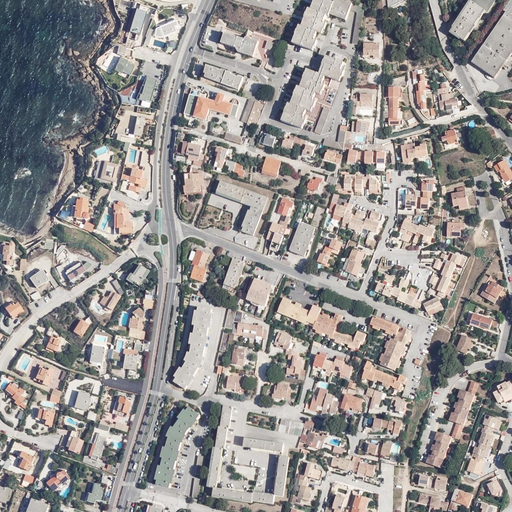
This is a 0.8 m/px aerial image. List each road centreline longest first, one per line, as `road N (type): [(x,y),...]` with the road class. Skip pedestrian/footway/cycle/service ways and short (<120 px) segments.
road 1 (residential): [(199,0),(164,105),(155,214),(142,240),(161,277),(145,390)]
road 2 (residential): [(170,226),(362,298)]
road 3 (secondary): [(191,46),(166,154),(170,226)]
road 4 (residential): [(191,46),(279,77),(250,147)]
road 5 (secondary): [(170,226),(172,281),(155,392)]
road 6 (residential): [(511,143),(477,104),(436,0)]
road 7 (residential): [(362,298),(427,324),(411,392)]
road 8 (residential): [(362,298),(396,213),(396,178),(405,178)]
road 9 (residential): [(145,390),(109,511)]
road 10 (secondary): [(155,392),(120,511)]
